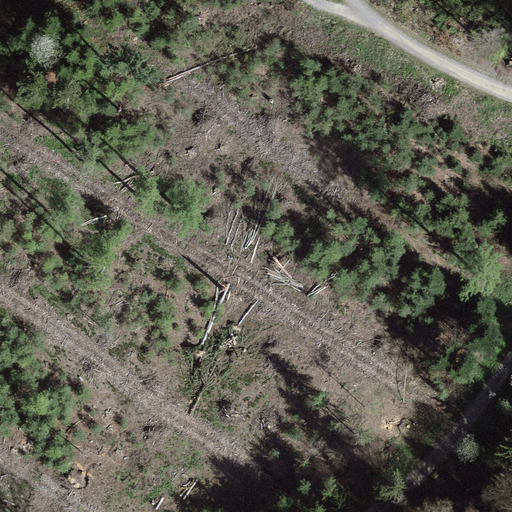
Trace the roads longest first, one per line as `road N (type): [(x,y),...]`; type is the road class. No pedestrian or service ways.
road 1 (track): [(360,511),(433,455),(511,367)]
road 2 (track): [(511,97),(360,11)]
